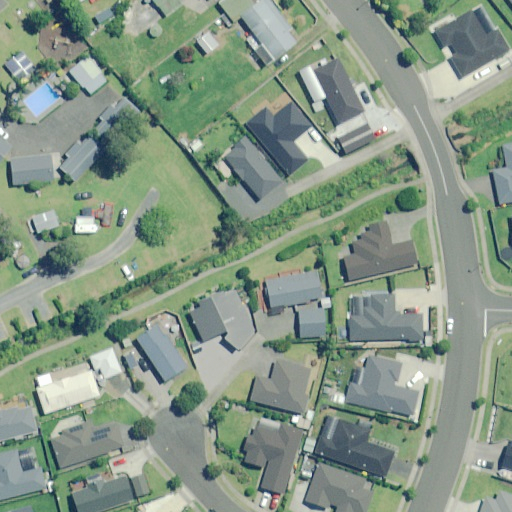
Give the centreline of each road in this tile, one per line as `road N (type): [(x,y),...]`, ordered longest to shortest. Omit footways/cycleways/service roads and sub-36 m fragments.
road 1 (residential): [(340,0),(391,64),(442,171),(462,306)]
road 2 (residential): [(462,306),(456,409),(424,511)]
